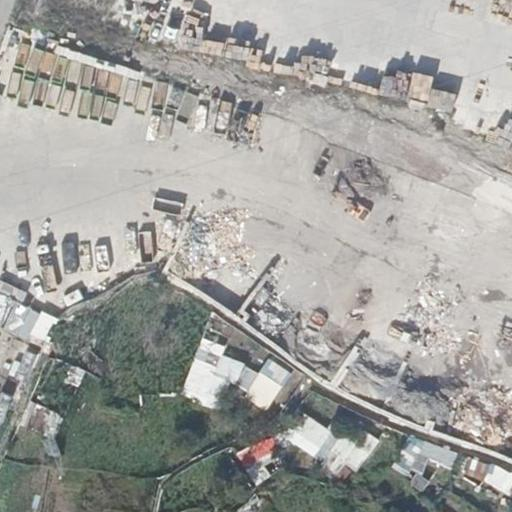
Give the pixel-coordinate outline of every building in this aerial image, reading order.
[(62,0),(60,7),(103,22),(111,0),(62,0)] [(317,22),(298,44),(329,71),(348,49),(317,22)] [(432,153),(463,118),(420,81),(448,49),(418,22),(369,77),(413,115),(402,127),(432,153)] [(472,119),(502,138),(511,121),(511,66),(508,64),(472,119)] [(179,121),(163,141),(190,161),(205,140),(179,121)] [(211,373),(270,408),(291,371),(268,358),(259,374),(223,353),(211,373)] [(192,357),(190,389),(213,391),(215,359),(192,357)] [(30,400),(20,423),(43,434),(54,411),(30,400)] [(304,448),(321,424),(308,415),(291,440),(304,448)] [(366,430),(358,442),(331,424),(307,459),(346,485),(378,439),(366,430)]
